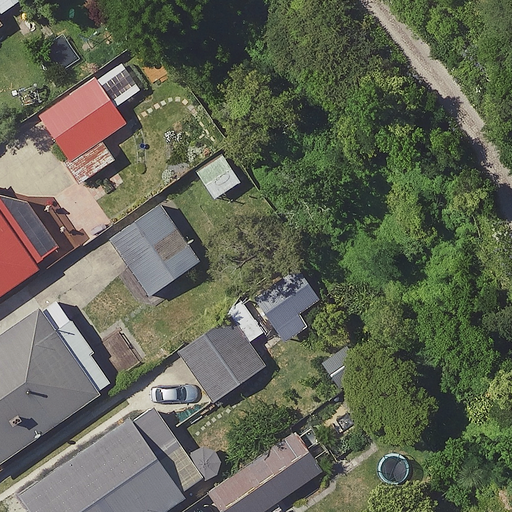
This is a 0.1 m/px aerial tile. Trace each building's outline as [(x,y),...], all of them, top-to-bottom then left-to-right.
[(129,122),(99,78),(42,117),(72,161),(129,122)] [(201,175),(217,198),(243,180),(227,157),(201,175)] [(202,263),(162,204),(115,237),(155,295),(202,263)] [(0,297),(41,269),(0,208),(0,297)] [(0,469),(104,399),(42,309),(0,337),(0,469)] [(182,349),(216,400),(268,366),(233,315),(182,349)] [(173,511),(189,501),(133,418),(18,496),(29,511),(173,511)] [(267,511),(327,472),(299,432),(211,491),(225,511),(267,511)]
